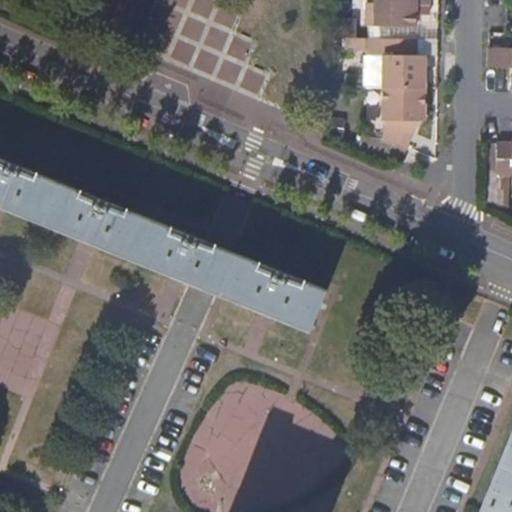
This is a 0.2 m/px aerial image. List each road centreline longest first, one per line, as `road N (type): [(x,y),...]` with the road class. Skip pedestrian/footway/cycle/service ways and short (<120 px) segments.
road 1 (residential): [(0,43),(464,240)]
road 2 (residential): [(469,0),(464,240)]
road 3 (residential): [(415,511),(497,322)]
road 4 (residential): [(178,330),(103,511)]
